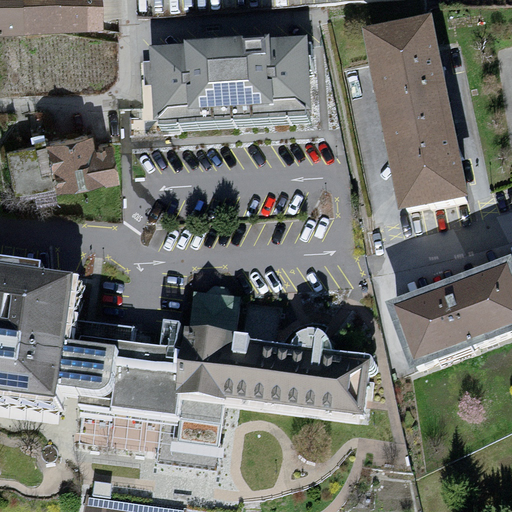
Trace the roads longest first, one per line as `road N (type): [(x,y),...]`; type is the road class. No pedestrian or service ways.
road 1 (residential): [(125,0),(129,81),(112,99),(0,103)]
road 2 (residential): [(511,227),(390,259)]
